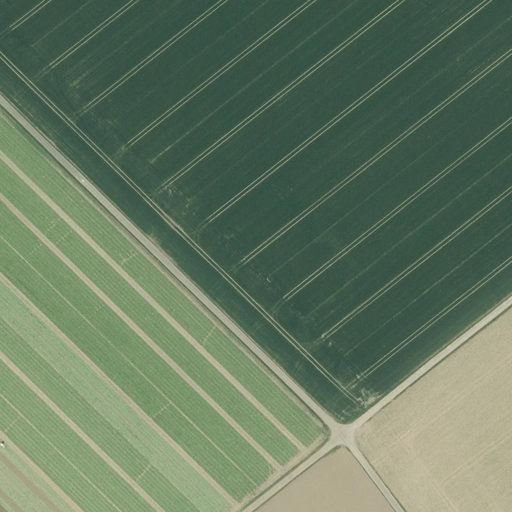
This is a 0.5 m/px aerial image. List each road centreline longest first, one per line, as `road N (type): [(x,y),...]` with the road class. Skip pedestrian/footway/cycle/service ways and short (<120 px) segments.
road 1 (track): [(342,435),(0,99)]
road 2 (track): [(246,511),(511,302)]
